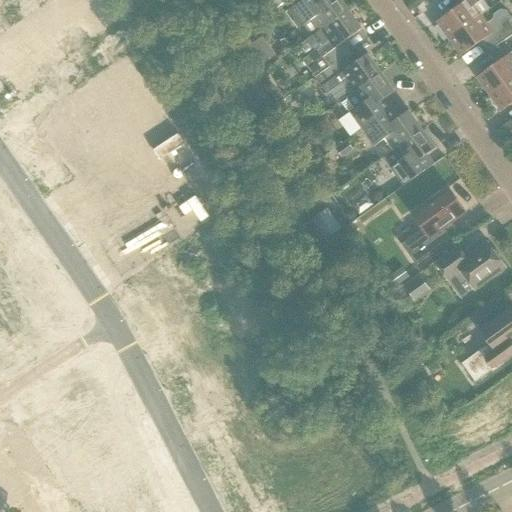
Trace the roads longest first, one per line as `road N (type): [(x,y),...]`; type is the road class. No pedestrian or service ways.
road 1 (residential): [(511,185),(376,0)]
road 2 (residential): [(114,327),(216,511)]
road 3 (residential): [(0,155),(114,327)]
road 4 (residential): [(0,401),(114,327)]
